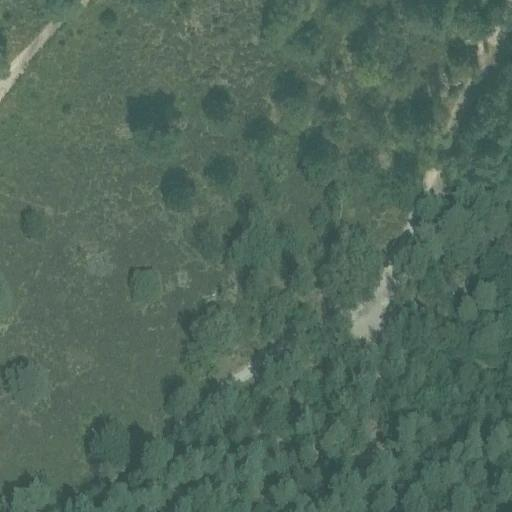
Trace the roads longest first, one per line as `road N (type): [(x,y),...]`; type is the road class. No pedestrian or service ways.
road 1 (track): [(89,511),(261,362),(325,330),(377,333)]
road 2 (track): [(377,333),(438,161),(511,10)]
road 3 (track): [(364,511),(377,333)]
